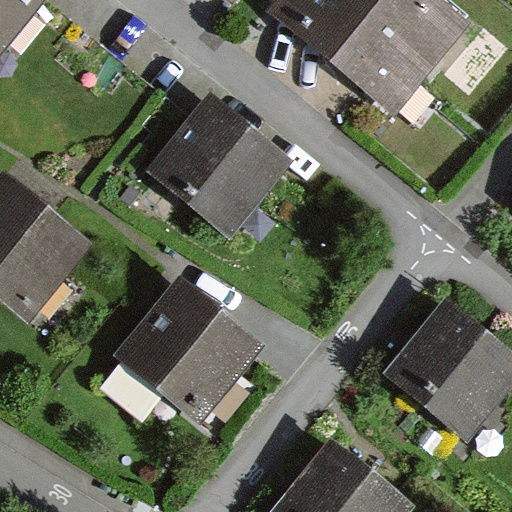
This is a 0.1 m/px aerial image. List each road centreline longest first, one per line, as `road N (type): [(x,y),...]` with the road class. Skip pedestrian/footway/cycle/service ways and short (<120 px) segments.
road 1 (residential): [(438,237),(145,0)]
road 2 (residential): [(216,511),(438,237)]
